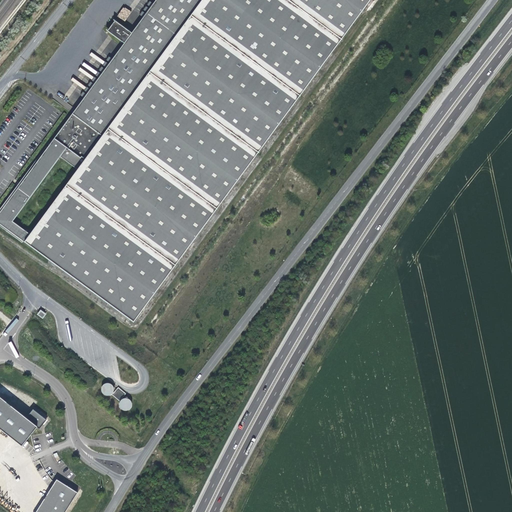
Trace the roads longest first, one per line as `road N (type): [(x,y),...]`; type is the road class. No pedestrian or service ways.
road 1 (motorway): [(511,18),(354,235),(198,511)]
road 2 (secondary): [(490,0),(137,462)]
road 3 (motorway): [(212,511),(359,250),(511,40)]
road 4 (unclassified): [(87,453),(66,398),(0,346)]
